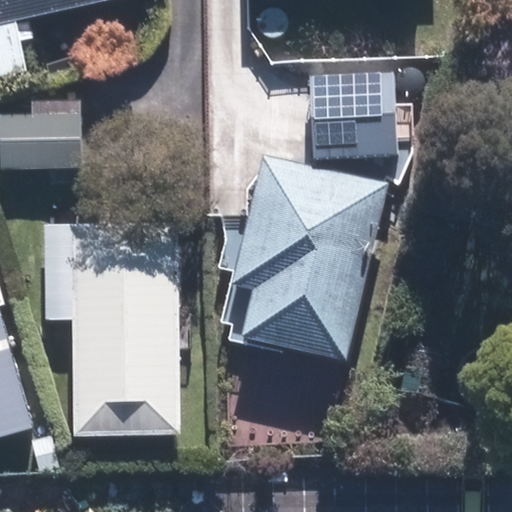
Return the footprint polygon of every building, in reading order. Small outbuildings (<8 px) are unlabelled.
[(0,0),(0,73),(22,69),(12,23),(119,0),(0,0)] [(511,13),(484,7),(458,119),(511,131),(511,13)] [(313,84),(315,160),(393,158),(390,81),(313,84)] [(2,117),(2,170),(79,170),(79,117),(2,117)] [(346,362),(387,187),(265,158),(234,286),(255,291),(244,338),(346,362)] [(178,227),(72,228),(74,438),(180,437),(178,227)] [(0,339),(0,436),(25,429),(0,339)] [(13,511),(74,511),(59,485),(13,511)] [(206,511),(198,501),(183,511),(206,511)]
